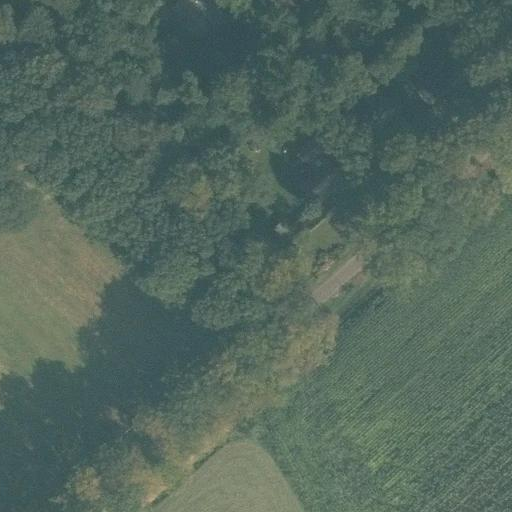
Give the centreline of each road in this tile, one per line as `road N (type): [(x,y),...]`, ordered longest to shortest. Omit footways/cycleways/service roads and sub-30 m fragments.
road 1 (unclassified): [(77,511),(511,125)]
road 2 (track): [(450,179),(288,0)]
